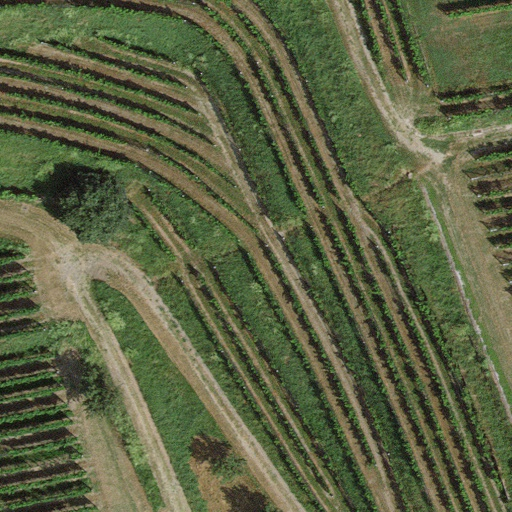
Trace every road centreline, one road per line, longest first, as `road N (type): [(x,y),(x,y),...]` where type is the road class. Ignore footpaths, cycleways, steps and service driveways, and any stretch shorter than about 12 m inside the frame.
road 1 (track): [(511,498),(490,460),(420,252),(317,0)]
road 2 (track): [(275,511),(229,430),(154,330),(80,265),(0,226)]
